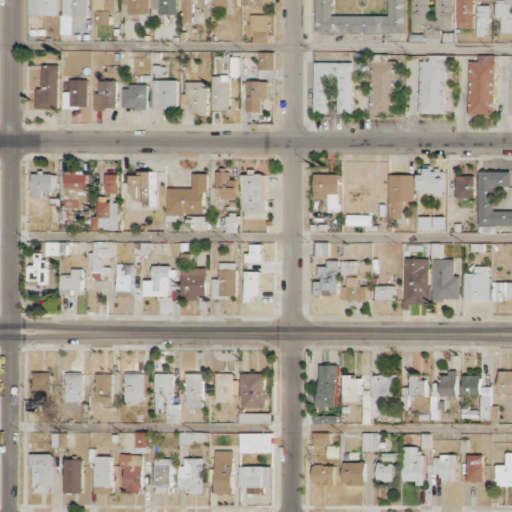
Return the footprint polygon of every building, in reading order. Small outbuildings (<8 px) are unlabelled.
[(59,15),(59,0),(28,0),(28,15),(59,15)] [(87,0),(62,0),(62,34),(72,34),(72,16),(88,16),(87,0)] [(112,24),(112,13),(116,12),(116,0),(94,0),(95,25),(112,24)] [(148,14),(147,0),(123,0),(123,5),(129,5),(129,14),(148,14)] [(177,0),(153,0),(153,13),(178,13),(177,0)] [(182,0),(182,22),(193,22),(193,4),(206,4),(205,0),(182,0)] [(315,0),(315,32),(405,33),(405,0),(388,0),(389,16),(332,15),(332,0),(315,0)] [(411,0),(411,30),(426,30),(426,42),(441,43),(441,29),(453,29),(453,0),(436,0),(436,20),(429,20),(428,0),(411,0)] [(456,0),(457,28),(474,28),(473,0),(456,0)] [(511,3),(511,0),(495,0),(495,17),(501,17),(501,32),(511,32),(511,3)] [(488,5),(476,5),(477,36),(489,36),(488,5)] [(250,42),(268,42),(269,14),(251,14),(250,42)] [(274,52),(258,52),(259,70),(275,69),(274,52)] [(387,54),(370,54),(370,113),(396,113),(396,61),(387,61),(387,54)] [(446,55),(428,55),(428,61),(420,61),(419,114),(445,114),(446,55)] [(469,61),(468,113),(495,114),(496,55),(478,55),(478,61),(469,61)] [(354,114),(355,62),(315,62),(314,114),(335,114),(335,113),(354,114)] [(59,64),(42,64),(42,88),(36,88),(36,109),(59,109),(59,64)] [(212,109),(230,110),(231,75),(213,75),(212,109)] [(63,108),(88,108),(88,79),(69,79),(69,91),(63,91),(63,108)] [(178,80),(153,79),(153,107),(178,108),(178,80)] [(117,81),(99,81),(99,93),(95,93),(95,109),(116,109),(117,81)] [(208,82),(186,81),(186,93),(182,93),(182,104),(192,104),(192,113),(208,114),(208,82)] [(269,98),(268,81),(247,81),(247,112),(262,111),(262,98),(269,98)] [(148,85),(122,85),(123,108),(148,108),(148,85)] [(419,175),(419,191),(432,191),(432,195),(445,195),(444,168),(426,169),(426,174),(419,175)] [(88,206),(88,171),(65,172),(66,206),(88,206)] [(131,171),(130,198),(141,198),(141,205),(154,205),(154,172),(131,171)] [(237,198),(238,179),(230,179),(230,171),(216,171),(215,188),(222,188),(221,198),(237,198)] [(511,225),(511,210),(493,210),(493,186),(511,186),(511,171),(478,171),(478,233),(496,233),(496,225),(511,225)] [(32,197),(45,198),(45,189),(58,189),(58,173),(33,172),(32,197)] [(242,172),(243,210),(266,209),(265,172),(242,172)] [(207,173),(193,173),(192,188),(167,187),(166,214),(207,214),(207,173)] [(119,192),(119,174),(104,174),(105,193),(119,192)] [(340,174),(314,174),(314,199),(329,199),(329,212),(339,212),(340,174)] [(414,174),(388,175),(389,219),(403,218),(402,200),(415,200),(414,174)] [(474,198),(475,175),(455,175),(455,197),(474,198)] [(106,196),(98,196),(97,217),(92,216),(92,229),(119,230),(119,202),(106,201),(106,196)] [(372,214),(346,215),(347,226),(372,225),(372,214)] [(188,229),(209,229),(209,216),(188,216),(188,229)] [(226,232),(240,232),(240,216),(226,216),(226,232)] [(445,229),(444,216),(433,217),(433,229),(445,229)] [(431,229),(430,217),(419,217),(419,229),(431,229)] [(114,257),(114,241),(93,241),(93,252),(92,252),(92,279),(111,279),(111,267),(104,267),(104,257),(114,257)] [(68,242),(47,242),(47,255),(68,254),(68,242)] [(314,256),(330,256),(330,242),(315,242),(314,256)] [(442,258),(443,243),(433,243),(432,258),(442,258)] [(245,262),(263,262),(263,244),(250,244),(250,252),(245,252),(245,262)] [(29,283),(47,283),(46,253),(35,253),(35,265),(28,265),(29,283)] [(430,259),(405,258),(404,304),(429,305),(430,259)] [(461,299),(460,275),(455,275),(454,258),(432,259),(433,300),(461,299)] [(339,260),(327,260),(327,266),(319,266),(318,279),(315,279),(314,295),(338,295),(339,260)] [(356,260),(342,261),(342,275),(356,275),(356,260)] [(212,279),(212,298),(237,297),(237,262),(219,263),(219,279),(212,279)] [(117,291),(133,291),(134,264),(117,264),(117,291)] [(490,301),(490,266),(474,266),(474,272),(464,272),(464,301),(490,301)] [(144,296),(171,295),(170,290),(177,290),(177,267),(152,267),(152,280),(144,280),(144,296)] [(207,299),(207,268),(182,267),(182,298),(207,299)] [(83,269),(72,268),(71,274),(61,274),(61,294),(83,294),(83,269)] [(260,299),(261,272),(245,271),(244,298),(260,299)] [(341,286),(342,300),(371,300),(370,286),(358,286),(358,277),(347,277),(347,286),(341,286)] [(511,281),(493,282),(493,301),(511,300),(511,281)] [(376,299),(395,300),(395,286),(376,285),(376,299)] [(338,408),(339,365),(321,364),(320,408),(338,408)] [(458,370),(449,370),(449,375),(441,375),(440,396),(457,396),(458,370)] [(511,370),(498,370),(498,392),(511,392),(511,370)] [(52,373),(35,373),(34,403),(52,403),(52,373)] [(84,373),(66,373),(66,401),(83,401),(84,373)] [(113,374),(97,373),(96,401),(105,401),(105,406),(113,407),(113,374)] [(143,373),(125,373),(126,402),(144,402),(143,373)] [(156,409),(167,409),(167,422),(179,422),(179,404),(173,404),(174,373),(156,373),(156,409)] [(204,373),(186,373),(186,407),(204,407),(204,373)] [(216,401),(234,401),(234,373),(216,373),(216,401)] [(267,373),(242,373),(241,407),(266,407),(267,373)] [(482,374),(463,375),(464,395),(483,394),(482,374)] [(361,377),(344,376),(344,403),(360,403),(361,377)] [(426,396),(427,380),(418,380),(418,376),(411,376),(410,395),(426,396)] [(489,420),(490,396),(481,396),(481,420),(489,420)] [(239,423),(271,423),(272,413),(240,412),(239,423)] [(149,432),(136,431),(135,452),(149,453),(149,432)] [(329,432),(313,433),(314,446),(330,446),(329,432)] [(363,452),(378,451),(377,432),(362,433),(363,452)] [(67,433),(53,433),(52,446),(67,446),(67,433)] [(272,433),(240,433),(240,453),(272,453),(272,433)] [(403,480),(417,481),(417,485),(425,485),(426,455),(418,455),(418,447),(404,446),(403,480)] [(215,494),(234,493),(233,450),(214,451),(215,494)] [(496,464),(496,486),(511,485),(511,461),(511,452),(506,452),(506,464),(496,464)] [(51,453),(32,454),(33,493),(52,492),(51,453)] [(125,493),(142,493),(143,454),(120,454),(120,467),(125,467),(125,493)] [(466,481),(483,482),(484,455),(467,454),(466,481)] [(434,455),(434,473),(442,474),(442,481),(457,481),(457,455),(434,455)] [(113,456),(96,456),(95,493),(112,493),(113,456)] [(64,493),(82,493),(82,458),(64,458),(64,493)] [(173,458),(156,458),(155,492),(172,492),(173,458)] [(203,493),(203,458),(184,458),(184,465),(179,465),(179,487),(190,487),(190,493),(203,493)] [(343,462),(343,485),(366,484),(366,462),(343,462)] [(377,481),(393,481),(394,463),(378,463),(377,481)] [(313,483),(335,483),(336,465),(313,465),(313,483)] [(272,466),(240,466),(239,487),(256,487),(256,493),(263,493),(263,487),(272,487),(272,466)]
